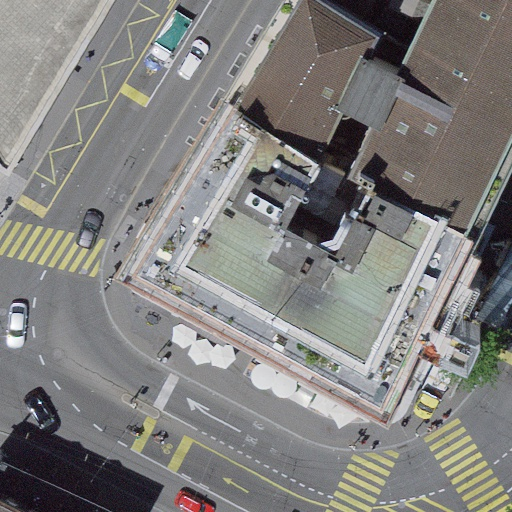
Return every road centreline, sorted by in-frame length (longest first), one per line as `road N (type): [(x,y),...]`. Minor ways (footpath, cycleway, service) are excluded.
road 1 (tertiary): [(208,0),(41,278),(33,306),(41,355)]
road 2 (tertiary): [(41,355),(72,385),(307,503),(353,511)]
road 3 (tertiary): [(384,511),(476,484),(511,456)]
